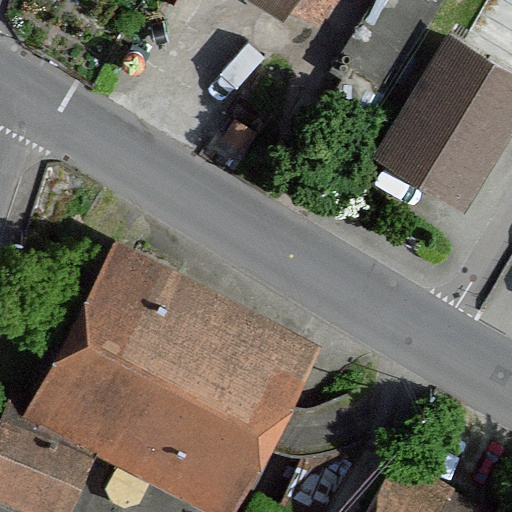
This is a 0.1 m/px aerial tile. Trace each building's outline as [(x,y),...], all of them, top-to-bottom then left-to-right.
[(247,0),(281,20),(293,0),(247,0)] [(464,204),(511,127),(511,70),(453,34),(380,152),(464,204)] [(224,511),(314,345),(116,239),(26,406),(224,511)] [(5,408),(0,419),(0,489),(50,511),(66,511),(96,449),(5,408)] [(496,511),(399,457),(367,511),(496,511)] [(261,511),(300,511),(301,511),(271,495),(261,511)]
